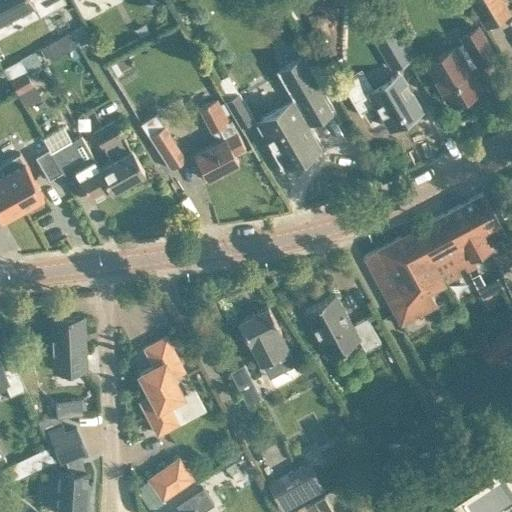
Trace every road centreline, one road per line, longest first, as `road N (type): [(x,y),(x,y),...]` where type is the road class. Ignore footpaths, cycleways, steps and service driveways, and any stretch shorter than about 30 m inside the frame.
road 1 (tertiary): [(102,264),(315,232),(426,190),(511,142)]
road 2 (residential): [(102,264),(108,511)]
